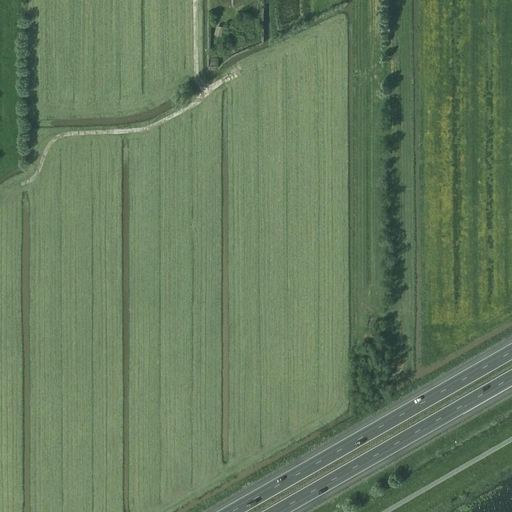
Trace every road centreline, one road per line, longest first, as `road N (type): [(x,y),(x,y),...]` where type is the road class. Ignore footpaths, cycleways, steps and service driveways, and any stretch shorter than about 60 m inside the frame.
road 1 (motorway): [(511,351),(230,511)]
road 2 (track): [(23,185),(53,140),(143,130),(193,104),(204,92),(195,0)]
road 3 (motorway): [(275,511),(511,376)]
